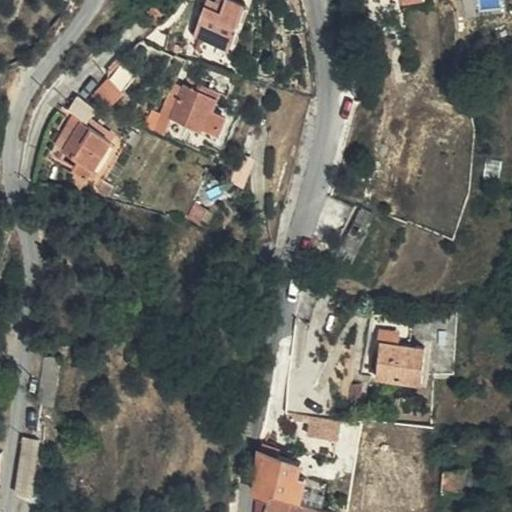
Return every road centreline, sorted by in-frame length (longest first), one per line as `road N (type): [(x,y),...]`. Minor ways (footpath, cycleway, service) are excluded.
road 1 (residential): [(15,511),(27,273),(12,138),(38,70),(96,0)]
road 2 (residential): [(253,511),(295,248),(327,131),(328,65),(313,0)]
